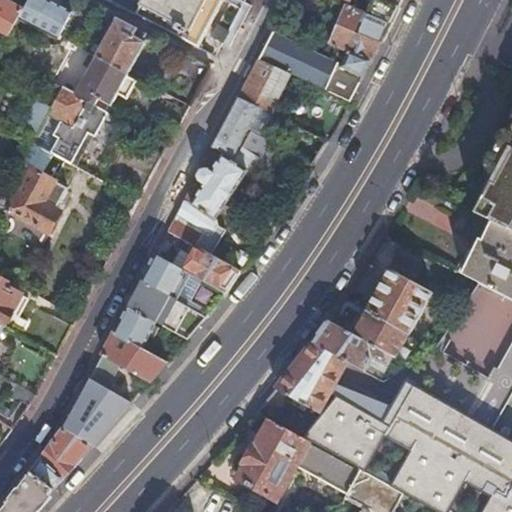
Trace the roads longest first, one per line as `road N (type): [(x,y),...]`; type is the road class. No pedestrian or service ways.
road 1 (primary): [(439,0),(380,113),(275,279),(75,511)]
road 2 (primary): [(124,511),(229,394),(343,246),(481,0)]
road 3 (residential): [(0,473),(63,383),(197,122),(224,94),(274,0)]
